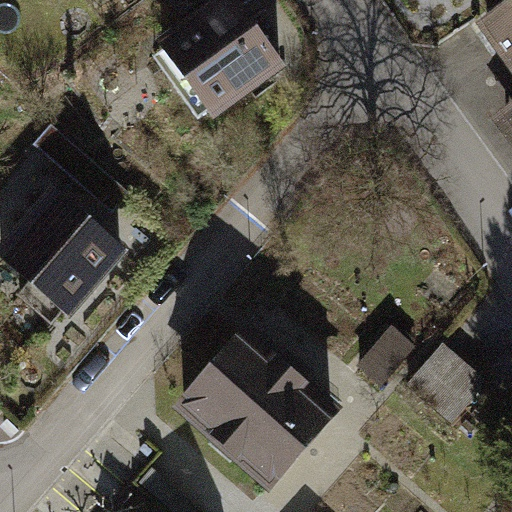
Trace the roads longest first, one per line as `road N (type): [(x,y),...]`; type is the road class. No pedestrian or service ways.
road 1 (residential): [(7,491),(378,51)]
road 2 (residential): [(511,236),(378,51)]
